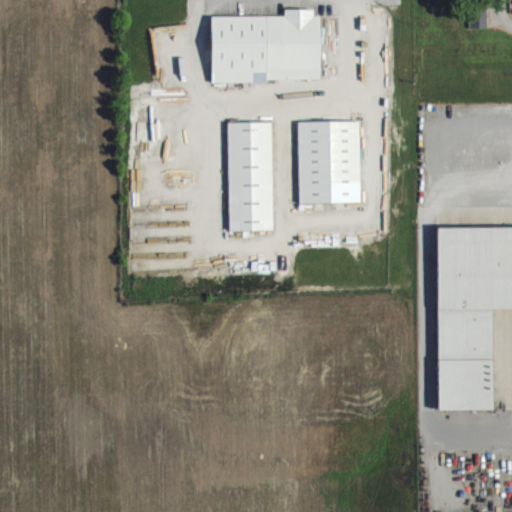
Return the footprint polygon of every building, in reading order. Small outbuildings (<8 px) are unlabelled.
[(209,15),(283,14),(283,8),(312,8),(312,14),(318,14),(319,77),(264,78),(264,71),(251,71),(251,80),(210,80),(209,15)] [(468,11),(485,10),(485,28),(468,29),(468,11)] [(471,37),(488,37),(488,20),(471,21),(471,37)] [(224,121),(270,120),(272,229),(227,230),(224,121)] [(295,120),(358,120),(360,201),(296,201),(295,120)] [(434,226),(511,225),(511,308),(490,308),(491,409),(435,408),(434,226)]
